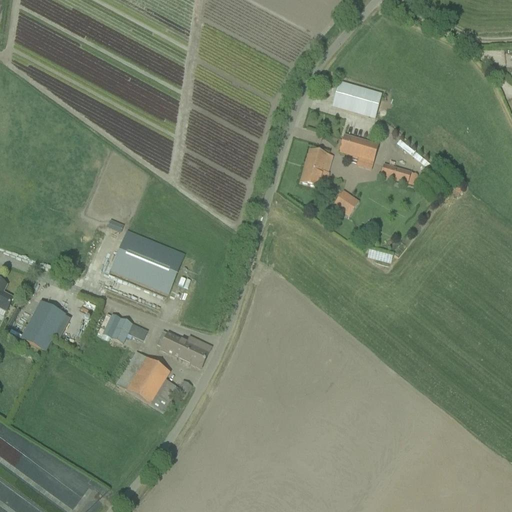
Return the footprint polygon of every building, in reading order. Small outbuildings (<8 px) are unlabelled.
[(381,96),(347,86),(338,84),(331,108),(341,111),(374,120),(381,96)] [(373,165),(378,147),(344,137),(338,155),(373,165)] [(327,175),(332,159),(327,158),(309,152),(300,185),(309,188),(317,190),(317,189),(324,191),(328,176),(327,175)] [(410,175),(383,167),(379,179),(406,187),(407,186),(413,188),(417,177),(410,175)] [(342,193),(331,209),(348,220),(359,204),(342,193)] [(110,222),(107,229),(120,235),(121,232),(123,227),(110,222)] [(168,297),(184,257),(126,234),(110,274),(168,297)] [(371,261),(394,266),(395,259),(372,254),(371,261)] [(0,310),(6,313),(8,309),(13,300),(0,292),(0,291),(3,285),(0,283),(0,310)] [(45,355),(60,327),(65,318),(40,305),(35,313),(20,341),(45,355)] [(111,317),(101,337),(110,341),(122,347),(131,327),(120,321),(111,317)] [(167,336),(159,352),(200,371),(210,349),(197,343),(195,349),(167,336)] [(136,354),(116,387),(134,398),(149,407),(163,416),(174,397),(180,400),(183,402),(191,388),(183,383),(178,391),(165,382),(169,375),(136,354)]
